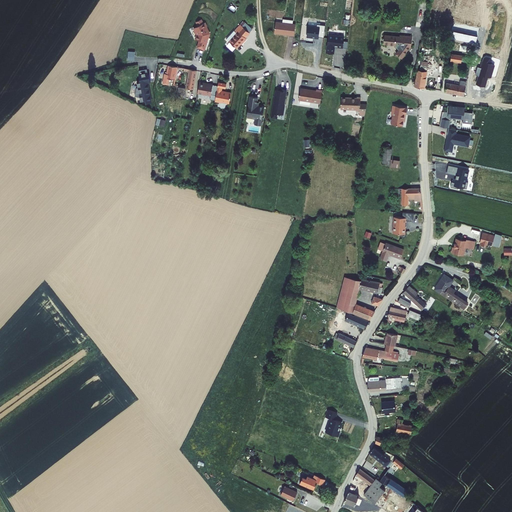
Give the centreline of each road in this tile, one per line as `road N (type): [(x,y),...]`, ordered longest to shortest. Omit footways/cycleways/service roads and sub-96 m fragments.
road 1 (residential): [(425,93),(427,239),(359,349),(372,430),(334,511)]
road 2 (unclassified): [(280,64),(425,93)]
